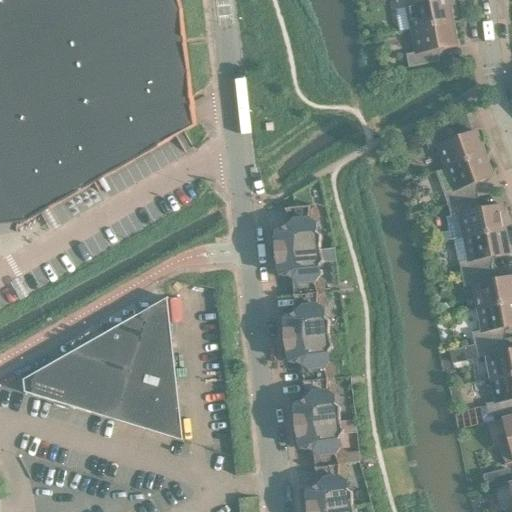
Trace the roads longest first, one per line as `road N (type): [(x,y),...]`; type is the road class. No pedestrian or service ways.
road 1 (residential): [(217,0),(276,511)]
road 2 (residential): [(511,141),(492,79),(483,0)]
